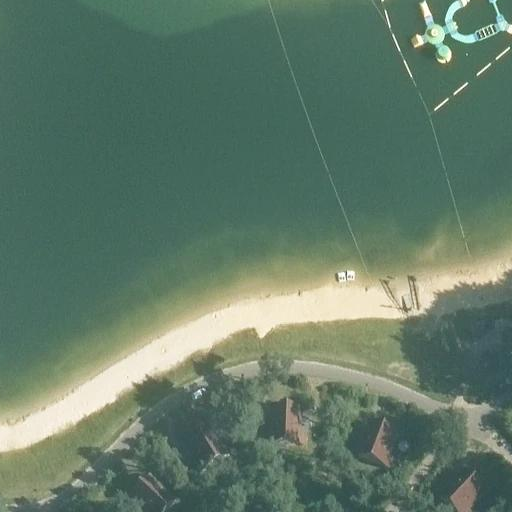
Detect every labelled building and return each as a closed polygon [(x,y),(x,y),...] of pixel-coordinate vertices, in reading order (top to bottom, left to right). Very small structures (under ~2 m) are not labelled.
[(480,322),(468,327),(474,341),(487,335),(485,330),(494,326),(491,321),(482,326),(480,322)] [(299,438),(300,413),(272,412),(272,416),(270,417),(270,424),(271,426),(271,447),(304,448),(305,438),(299,438)] [(388,460),(397,437),(370,427),(369,430),(367,431),(364,437),(365,440),(358,459),(389,471),(393,462),(388,460)] [(221,451),(208,430),(184,444),(186,447),(185,450),(189,456),(192,456),(203,474),(231,456),(226,448),(221,451)] [(467,511),(484,494),(463,475),(461,478),(458,478),(454,483),(454,486),(440,500),(452,511),(467,511)] [(167,498),(149,481),(130,502),(132,504),(132,507),(138,511),(140,511),(141,511),(167,511),(178,500),(171,494),(167,498)]
